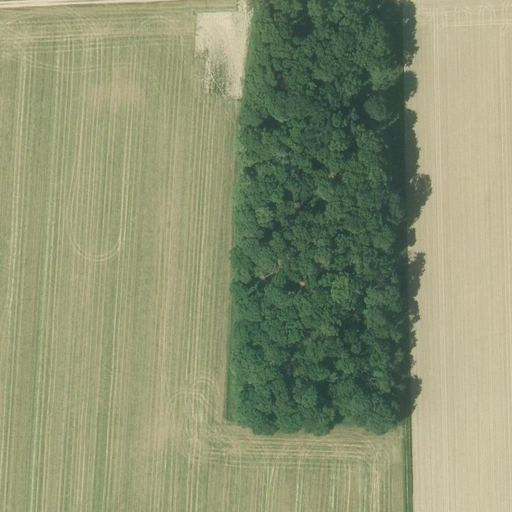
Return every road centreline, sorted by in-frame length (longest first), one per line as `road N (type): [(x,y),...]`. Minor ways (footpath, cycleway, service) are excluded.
road 1 (track): [(408,511),(398,0)]
road 2 (track): [(129,0),(0,5)]
